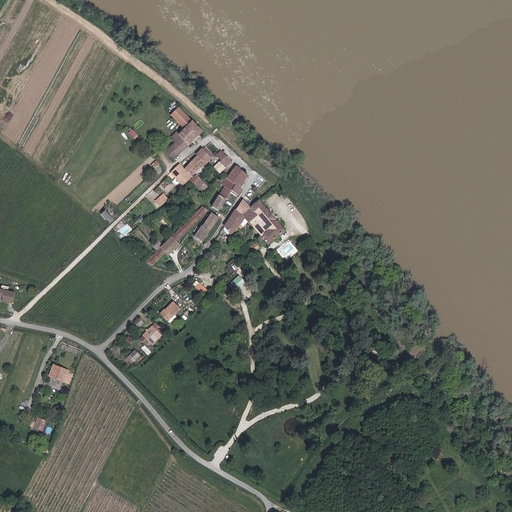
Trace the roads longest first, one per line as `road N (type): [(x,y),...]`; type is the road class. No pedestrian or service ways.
road 1 (unclassified): [(0,319),(98,353),(186,448),(254,490),(270,511)]
road 2 (unknown): [(214,465),(248,421),(313,397),(374,350),(304,239)]
